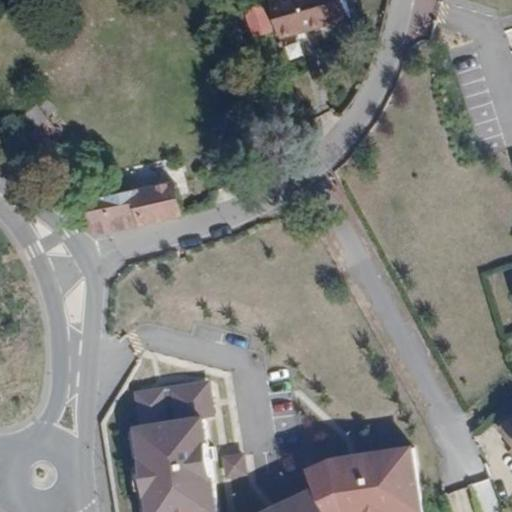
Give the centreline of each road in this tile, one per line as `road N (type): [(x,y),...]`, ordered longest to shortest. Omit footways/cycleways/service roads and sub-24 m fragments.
road 1 (residential): [(87,257),(270,199),(309,175),(375,94),(405,0)]
road 2 (tertiary): [(0,204),(34,249),(58,316),(59,387),(40,434)]
road 3 (tertiary): [(84,470),(94,291),(87,257)]
